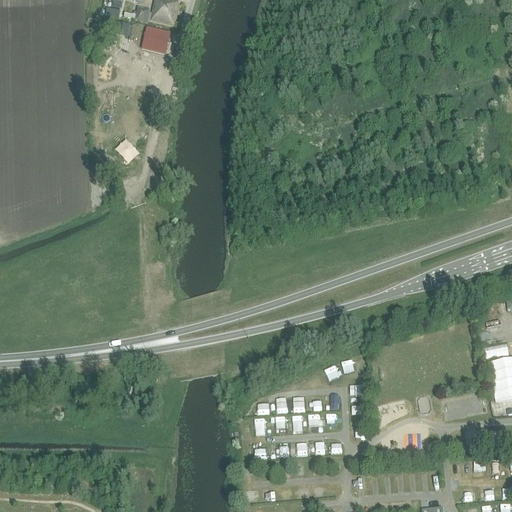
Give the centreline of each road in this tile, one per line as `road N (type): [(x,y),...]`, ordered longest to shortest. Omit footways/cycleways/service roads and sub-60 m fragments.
road 1 (secondary): [(511,220),(121,349)]
road 2 (secondary): [(121,349),(272,327),(511,252)]
road 3 (secondary): [(0,361),(121,349)]
